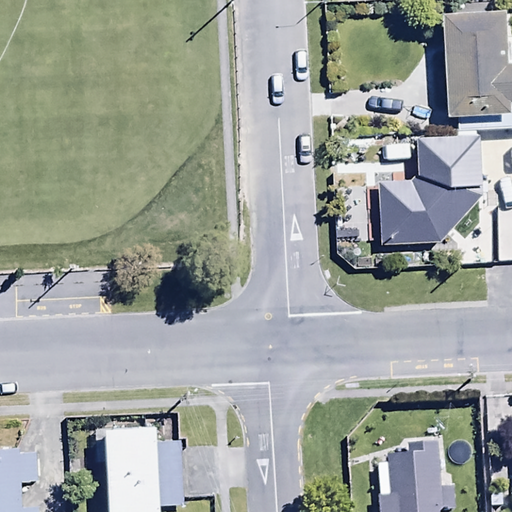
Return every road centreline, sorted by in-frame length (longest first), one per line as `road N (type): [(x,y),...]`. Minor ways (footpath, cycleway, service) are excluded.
road 1 (residential): [(275,349),(263,0)]
road 2 (unclassified): [(275,349),(0,361)]
road 3 (unclassified): [(511,338),(275,349)]
road 4 (residential): [(283,511),(275,349)]
